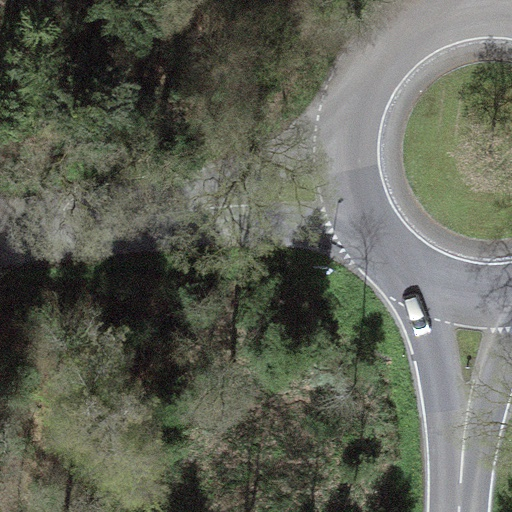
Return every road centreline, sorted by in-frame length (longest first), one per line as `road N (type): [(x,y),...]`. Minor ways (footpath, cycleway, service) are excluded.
road 1 (unclassified): [(0,231),(344,189)]
road 2 (tertiary): [(505,1),(433,12),(369,61),(347,101),(339,145),(344,189)]
road 3 (tertiary): [(469,301),(462,511)]
road 4 (tertiary): [(344,189),(361,230),(389,264),(426,289),(469,301)]
